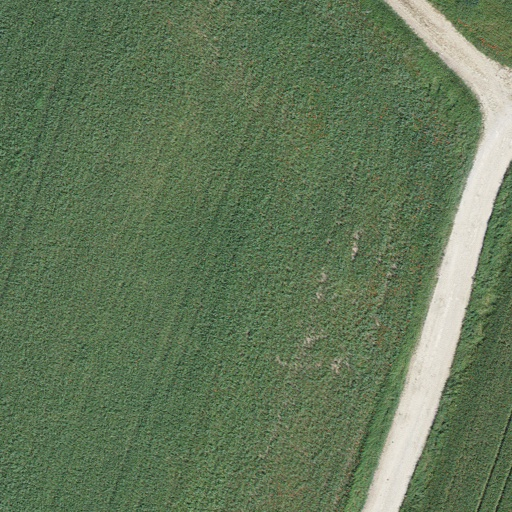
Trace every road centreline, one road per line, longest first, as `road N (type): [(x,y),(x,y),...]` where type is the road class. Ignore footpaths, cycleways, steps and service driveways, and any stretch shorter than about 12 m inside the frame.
road 1 (unclassified): [(379,511),(511,126)]
road 2 (track): [(413,0),(511,108)]
